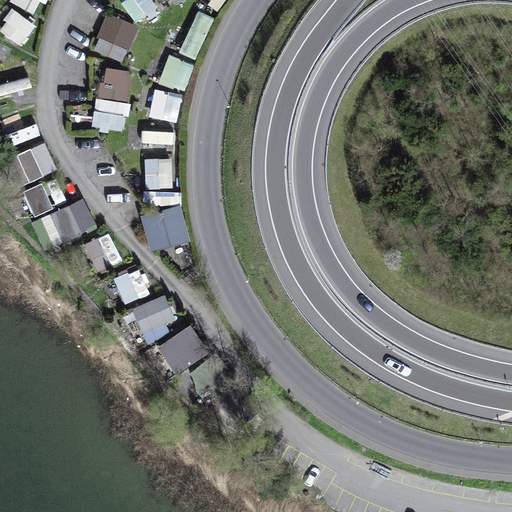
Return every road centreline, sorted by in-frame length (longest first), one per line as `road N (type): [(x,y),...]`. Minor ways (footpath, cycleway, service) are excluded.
road 1 (residential): [(511,461),(423,446),(361,420),(306,382),(240,298),(213,227),(206,152),(229,50),(257,0)]
road 2 (motorway): [(348,0),(312,46),(282,113),(275,178),(288,244),(322,304),(372,349),(432,381),(511,401)]
road 3 (motorway): [(511,374),(452,360),(388,328),(347,290),(314,237),(303,143),(319,90),(348,46),(409,0)]
